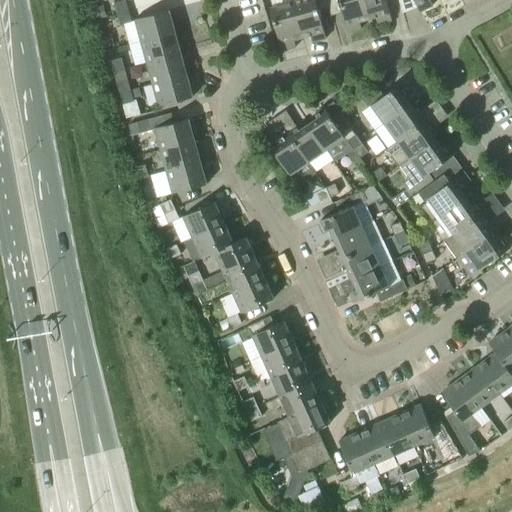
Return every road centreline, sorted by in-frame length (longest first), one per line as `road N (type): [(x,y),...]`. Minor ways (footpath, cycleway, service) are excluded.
road 1 (residential): [(511,289),(387,360),(360,368),(346,363),(237,160),(227,116),(246,76)]
road 2 (primary): [(104,464),(16,0)]
road 3 (primary): [(0,159),(54,477)]
road 4 (residential): [(246,76),(284,79),(432,44)]
road 5 (residential): [(511,172),(432,44)]
